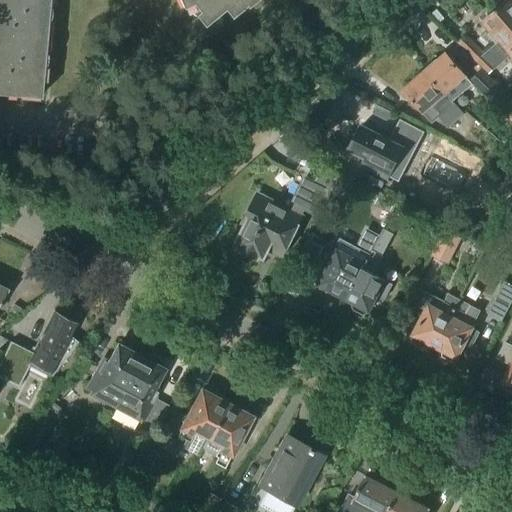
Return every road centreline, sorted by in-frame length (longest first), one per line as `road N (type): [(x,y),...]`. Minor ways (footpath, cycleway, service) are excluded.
road 1 (residential): [(511,469),(93,253)]
road 2 (residential): [(93,253),(392,0)]
